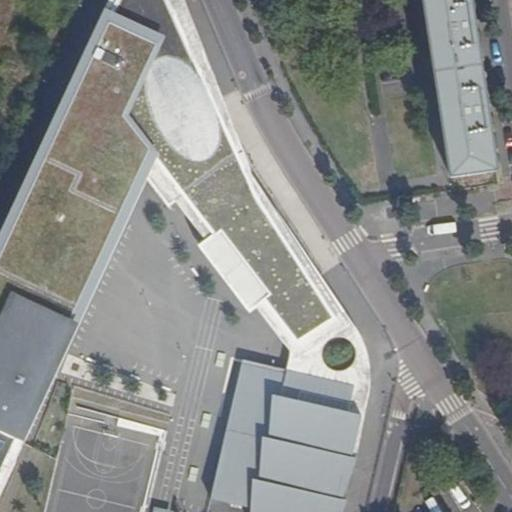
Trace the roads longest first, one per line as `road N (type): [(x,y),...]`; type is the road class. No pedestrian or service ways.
road 1 (residential): [(357,257),(271,116),(220,0)]
road 2 (residential): [(511,504),(413,346)]
road 3 (residential): [(373,511),(413,346)]
road 4 (residential): [(357,257),(511,227)]
road 5 (residential): [(511,125),(494,0)]
